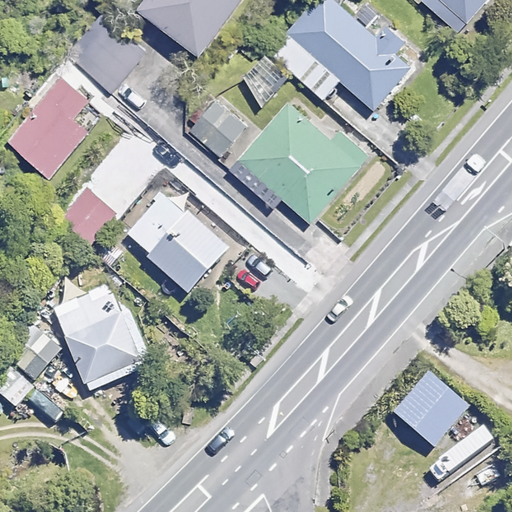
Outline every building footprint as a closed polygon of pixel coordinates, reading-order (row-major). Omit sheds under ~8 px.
[(154,0),(143,15),(206,62),(251,0),(154,0)] [(375,40),(331,0),(316,0),(269,53),(324,103),(341,84),(375,115),(414,72),(398,58),(408,47),(386,28),(375,40)] [(425,0),(424,2),(461,35),(490,0),(425,0)] [(147,56),(114,28),(81,66),(114,95),(147,56)] [(267,59),(247,78),(264,107),(290,82),(267,59)] [(108,125),(62,80),(3,142),(49,186),(108,125)] [(206,120),(194,134),(222,159),(248,130),(224,109),(211,124),(206,120)] [(379,174),(307,118),(262,174),(335,231),(379,174)] [(116,221),(85,188),(58,213),(89,246),(116,221)] [(229,254),(162,195),(125,237),(192,297),(229,254)] [(143,364),(108,285),(51,310),(87,389),(143,364)] [(59,352),(39,333),(13,363),(33,381),(59,352)] [(30,387),(3,369),(0,373),(0,399),(15,410),(30,387)] [(485,422),(440,383),(405,423),(450,462),(485,422)]
